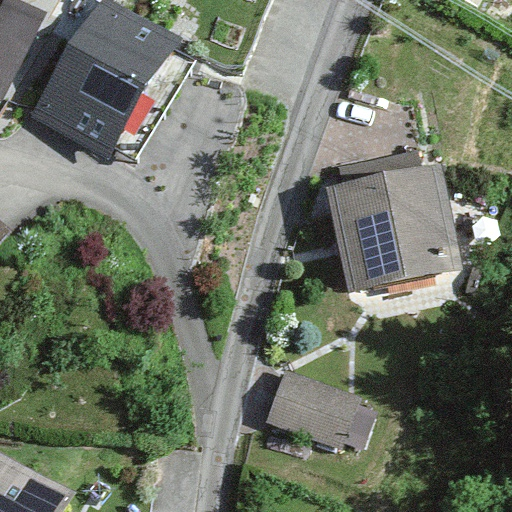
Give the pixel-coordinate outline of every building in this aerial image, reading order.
[(0,0),(0,111),(42,19),(0,0)] [(111,0),(104,0),(35,116),(112,162),(184,43),(111,0)] [(437,164),(331,187),(353,289),(460,266),(437,164)] [(360,404),(281,381),(266,434),(345,457),(360,404)] [(0,511),(60,511),(73,492),(0,450),(0,511)]
